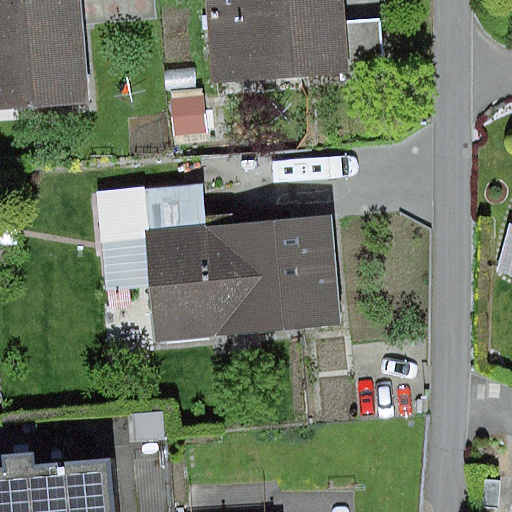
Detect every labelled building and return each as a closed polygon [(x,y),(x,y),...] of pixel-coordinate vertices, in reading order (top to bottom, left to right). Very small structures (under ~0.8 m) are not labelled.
[(80,0),(27,0),(0,2),(0,90),(34,88),(35,109),(89,105),(80,0)] [(338,0),(205,0),(211,65),(295,58),(297,79),(342,75),(344,75),(340,25),(338,0)] [(382,22),(340,25),(344,75),(342,75),(343,82),(386,79),(382,22)] [(202,191),(100,200),(104,243),(151,239),(160,342),(211,337),(210,317),(249,313),(251,333),(340,325),(331,219),(205,230),(202,191)] [(8,469),(0,469),(0,511),(119,511),(115,460),(39,466),(38,454),(7,456),(8,469)]
